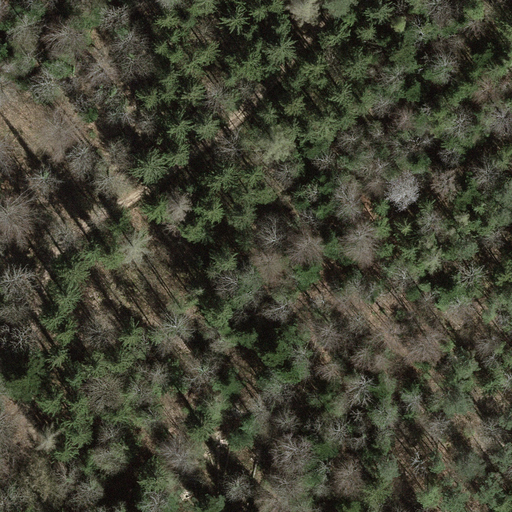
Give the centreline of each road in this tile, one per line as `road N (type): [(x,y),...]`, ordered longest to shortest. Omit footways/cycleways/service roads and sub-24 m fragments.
road 1 (track): [(348,0),(206,138),(72,237),(51,270),(37,462)]
road 2 (track): [(45,511),(37,462),(0,386)]
